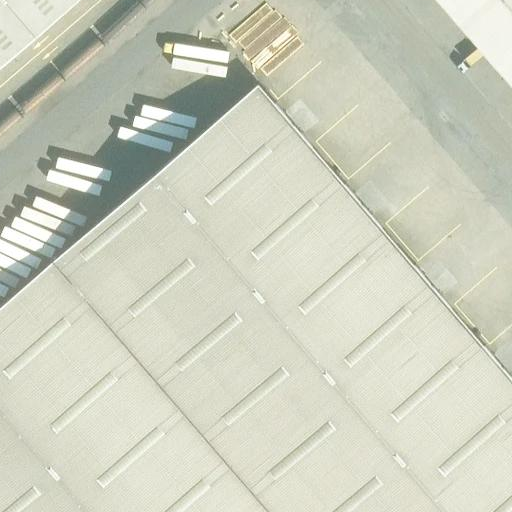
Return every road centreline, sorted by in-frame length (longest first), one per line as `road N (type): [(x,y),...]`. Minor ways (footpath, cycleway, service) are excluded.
road 1 (unclassified): [(0,170),(203,0)]
road 2 (unclassified): [(511,155),(377,0)]
